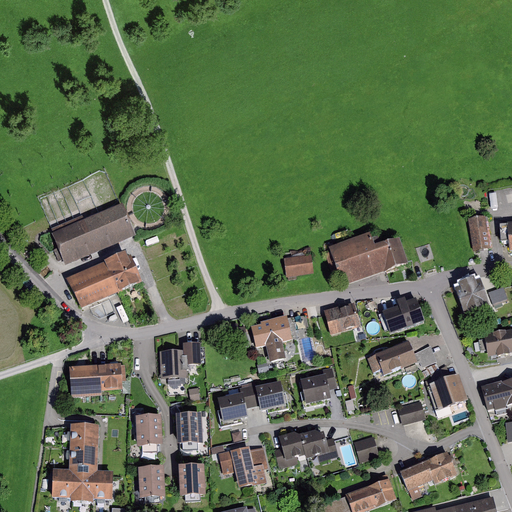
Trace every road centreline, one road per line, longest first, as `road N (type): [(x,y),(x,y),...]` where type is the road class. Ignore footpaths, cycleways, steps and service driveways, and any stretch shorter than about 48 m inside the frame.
road 1 (track): [(224,314),(105,0)]
road 2 (residential): [(429,285),(255,307),(143,333),(101,329)]
road 3 (residential): [(486,426),(430,449),(338,423),(251,432)]
road 4 (residential): [(486,426),(429,285)]
road 5 (residential): [(101,329),(64,308),(0,241)]
